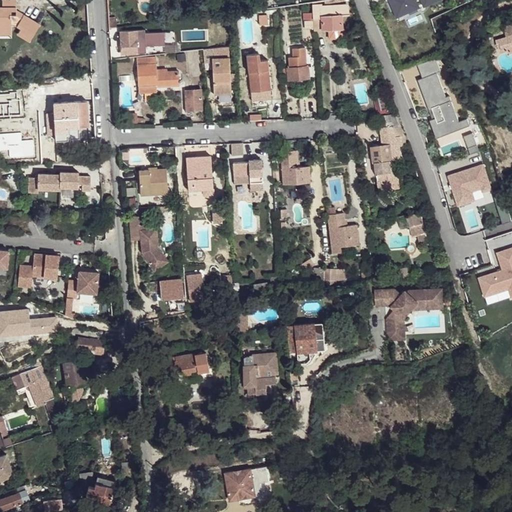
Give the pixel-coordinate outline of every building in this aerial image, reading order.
[(15,0),(1,0),(1,6),(0,6),(0,32),(10,33),(10,25),(14,25),(20,28),(17,33),(28,41),(38,24),(22,14),(20,18),(15,14),(10,14),(11,10),(15,10),(15,0)] [(416,0),(427,0),(429,4),(437,0),(389,0),(394,10),(402,6),(405,13),(420,6),(416,0)] [(397,17),(405,13),(402,6),(394,10),(397,17)] [(320,7),(314,7),(315,21),(315,28),(315,30),(329,29),(330,39),(342,39),(342,36),(345,36),(344,28),(342,29),(341,16),(350,15),(349,7),(320,9),(320,7)] [(226,15),(214,17),(216,26),(227,25),(226,15)] [(266,15),(257,16),(257,25),(267,25),(266,15)] [(121,31),(122,54),(138,53),(138,52),(137,33),(137,30),(136,30),(121,31)] [(511,33),(495,38),(496,43),(499,43),(500,46),(511,42),(511,33)] [(309,78),(308,66),(306,67),(305,48),(292,48),(293,57),(288,57),(289,68),(287,68),(288,73),(288,79),(309,78)] [(248,73),(270,70),(268,59),(260,60),(258,53),(246,55),(248,73)] [(229,58),(211,59),(213,95),(230,95),(229,58)] [(156,64),(138,65),(139,93),(158,92),(157,87),(156,84),(157,84),(156,70),(157,70),(156,64)] [(179,80),(179,72),(162,72),(162,70),(157,70),(156,70),(157,84),(161,84),(161,87),(180,86),(179,83),(179,80)] [(270,70),(248,73),(250,92),(253,92),(270,90),(272,90),(270,70)] [(190,112),(202,111),(201,90),(185,91),(186,112),(190,112)] [(270,90),(253,92),(253,100),(271,98),(270,90)] [(383,97),(374,99),(378,113),(390,112),(389,108),(386,108),(383,97)] [(56,134),(57,140),(69,140),(68,139),(68,131),(79,131),(79,126),(78,101),(54,103),(55,113),(56,134)] [(80,101),(78,101),(79,126),(81,126),(81,123),(88,122),(87,103),(80,103),(80,101)] [(202,111),(190,112),(191,123),(202,122),(202,111)] [(56,134),(55,113),(47,113),(49,135),(56,134)] [(396,117),(379,115),(381,127),(392,125),(395,132),(396,143),(405,141),(396,117)] [(392,125),(381,127),(383,145),(390,144),(396,143),(395,132),(392,125)] [(247,141),(235,142),(236,153),(247,152),(247,141)] [(29,144),(30,160),(53,159),(53,143),(29,144)] [(374,162),(393,160),(390,144),(383,145),(372,146),(374,162)] [(188,157),(206,156),(205,148),(187,149),(188,157)] [(297,150),(280,151),(281,161),(282,161),(282,166),(285,166),(285,161),(297,160),(297,150)] [(202,189),(213,188),(213,178),(213,172),(211,156),(206,156),(188,157),(186,157),(188,179),(188,182),(189,190),(202,189)] [(251,191),(264,190),(262,159),(249,159),(249,161),(233,163),(234,179),(250,178),(250,184),(251,191)] [(393,160),(374,162),(375,174),(377,173),(378,180),(380,180),(397,177),(395,161),(393,160)] [(492,188),(483,163),(448,175),(458,205),(475,200),(472,191),(482,188),(483,191),(492,188)] [(283,184),(310,182),(309,165),(301,166),(301,165),(298,165),(285,166),(282,166),(283,184)] [(168,192),(167,168),(140,170),(141,194),(168,192)] [(39,177),(30,177),(30,193),(39,193),(39,189),(61,189),(61,186),(79,186),(79,182),(83,182),(83,188),(92,188),(92,174),(80,174),(80,171),(61,171),(61,173),(39,173),(39,177)] [(380,180),(381,188),(400,186),(399,180),(397,177),(380,180)] [(206,196),(211,195),(214,193),(213,188),(202,189),(202,193),(206,196)] [(511,221),(502,189),(494,191),(503,223),(511,221)] [(327,204),(328,214),(335,213),(335,206),(331,206),(331,204),(327,204)] [(335,213),(328,214),(333,253),(341,252),(341,246),(359,244),(357,224),(347,225),(342,225),(342,221),(345,220),(344,212),(335,213)] [(410,226),(424,222),(421,212),(407,216),(410,226)] [(141,231),(158,230),(157,224),(140,226),(140,217),(130,218),(132,241),(142,240),(141,231)] [(424,222),(410,226),(413,235),(418,234),(427,232),(424,222)] [(158,230),(141,231),(142,240),(143,255),(156,271),(169,263),(158,249),(158,230)] [(427,232),(418,234),(421,245),(430,242),(427,232)] [(0,266),(7,267),(8,249),(0,248),(0,266)] [(511,296),(511,248),(497,252),(502,270),(478,277),(484,296),(508,289),(511,297),(511,296)] [(33,264),(19,263),(17,284),(31,286),(32,274),(57,276),(59,254),(34,251),(33,264)] [(325,267),(315,267),(314,282),(324,283),(324,279),(325,267)] [(325,267),(324,279),(327,279),(327,284),(334,284),(334,279),(336,279),(337,268),(325,267)] [(337,273),(336,279),(348,280),(349,268),(337,268),(337,273)] [(78,280),(68,279),(67,296),(76,297),(76,291),(96,292),(98,272),(79,270),(78,280)] [(271,281),(272,289),(281,288),(279,275),(271,276),(271,281)] [(168,300),(169,312),(185,311),(183,278),(159,279),(161,300),(168,300)] [(272,289),(271,281),(254,284),(255,292),(272,289)] [(395,288),(375,289),(376,305),(390,304),(395,309),(387,318),(388,340),(401,339),(401,330),(405,329),(404,318),(412,309),(419,301),(429,300),(430,308),(444,307),(443,287),(406,289),(402,294),(395,288)] [(190,301),(199,300),(198,290),(189,292),(190,301)] [(429,300),(419,301),(412,309),(430,308),(429,300)] [(247,307),(235,307),(236,333),(248,333),(247,307)] [(27,331),(37,330),(36,317),(36,316),(25,317),(27,331)] [(37,330),(57,329),(56,316),(36,317),(37,330)] [(297,351),(297,352),(325,349),(323,336),(316,337),(314,322),(294,324),(295,334),(288,335),(290,352),(297,351)] [(288,335),(295,334),(294,324),(286,325),(287,335),(288,335)] [(88,348),(89,337),(79,335),(77,347),(88,348)] [(96,349),(103,350),(105,340),(97,338),(89,337),(88,348),(96,349)] [(210,369),(206,351),(195,353),(195,352),(175,356),(176,360),(152,365),(155,378),(167,375),(166,373),(178,371),(185,373),(191,372),(191,370),(197,369),(198,372),(210,369)] [(249,388),(249,393),(266,391),(266,389),(269,389),(268,382),(276,382),(275,373),(278,372),(276,351),(253,353),(252,354),(250,354),(249,355),(248,355),(247,355),(246,356),(245,357),(244,357),(244,388),(249,388)] [(81,358),(63,362),(68,386),(70,386),(72,395),(78,394),(77,391),(76,385),(78,384),(82,384),(86,383),(84,374),(82,364),(81,358)] [(43,365),(10,375),(15,388),(31,383),(38,405),(46,403),(53,424),(50,424),(52,430),(60,428),(59,422),(61,421),(58,413),(59,413),(43,365)] [(41,425),(38,417),(32,419),(35,427),(41,425)] [(0,455),(0,479),(13,475),(6,453),(0,455)] [(254,483),(268,480),(266,466),(251,468),(254,483)] [(255,495),(256,495),(254,483),(251,468),(226,473),(231,499),(239,498),(255,495)] [(83,483),(94,482),(93,475),(82,476),(83,483)] [(114,487),(115,480),(98,475),(95,482),(114,487)] [(87,498),(109,504),(114,487),(95,482),(94,486),(88,484),(86,493),(87,498)] [(22,501),(29,499),(25,489),(19,491),(22,501)] [(10,505),(22,501),(19,491),(7,495),(10,505)] [(0,502),(2,508),(10,505),(7,495),(0,497),(0,502)] [(244,505),(256,503),(255,495),(239,498),(239,500),(243,500),(244,505)] [(54,510),(63,509),(62,499),(44,501),(45,511),(54,510)]
